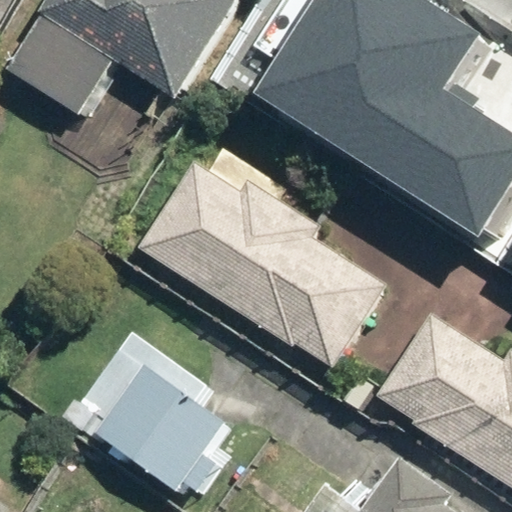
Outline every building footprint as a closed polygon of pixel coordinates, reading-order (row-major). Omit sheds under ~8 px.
[(256,0),(63,0),(16,76),(18,77),(90,122),(125,65),(190,106),(256,0)] [(481,33),(428,0),(312,0),(254,93),(479,234),(511,180),(511,131),(445,90),(481,33)] [(204,165),(150,251),(344,373),(399,287),(325,241),(333,229),(256,181),(248,193),(204,165)] [(151,187),(113,166),(78,232),(116,252),(151,187)] [(511,362),(442,316),(386,400),(511,484),(511,362)] [(236,428),(199,401),(208,387),(133,333),(82,403),(115,426),(107,437),(188,495),(194,487),(207,497),(230,465),(216,456),(236,428)] [(414,463),(378,511),(465,511),(462,509),(467,502),(414,463)]
